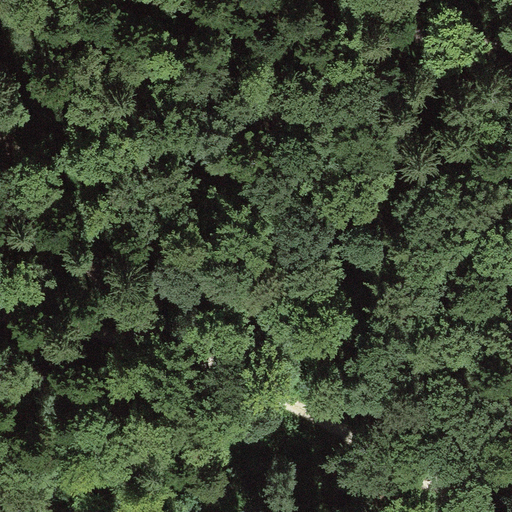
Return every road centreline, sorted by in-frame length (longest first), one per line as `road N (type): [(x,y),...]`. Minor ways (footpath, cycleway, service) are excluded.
road 1 (track): [(452,511),(210,358),(99,332),(0,322)]
road 2 (track): [(0,151),(84,261),(210,358)]
road 3 (track): [(511,59),(220,0)]
